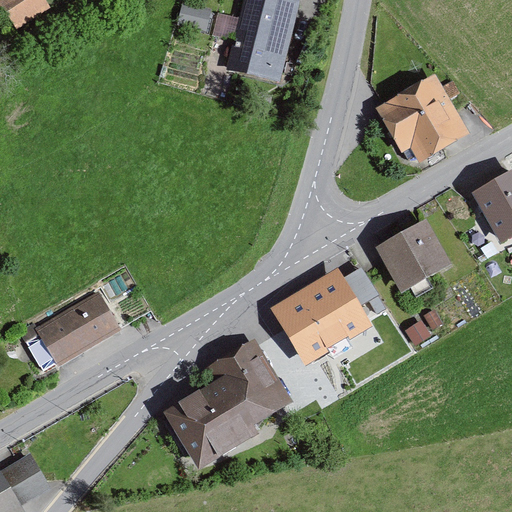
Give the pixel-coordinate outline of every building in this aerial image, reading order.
[(45,4),(42,0),(5,0),(0,3),(14,24),(45,4)] [(297,0),(246,0),(229,69),(238,71),(240,64),(272,72),(289,5),(296,7),(297,0)] [(185,7),(181,24),(200,29),(204,12),(185,7)] [(384,119),(408,161),(458,132),(432,86),(387,112),(388,114),(384,119)] [(502,240),(511,234),(511,176),(477,196),(502,240)] [(404,288),(444,265),(423,228),(383,250),(404,288)] [(335,277),(281,313),(283,316),(305,350),(307,353),(362,317),(335,277)] [(120,330),(99,295),(37,331),(34,325),(20,333),(43,371),(56,364),(58,366),(120,330)] [(265,328),(287,361),(305,350),(283,316),(265,328)] [(210,396),(166,422),(185,453),(194,448),(201,460),(235,440),(237,444),(256,433),(249,422),(282,402),(251,350),(216,370),(227,388),(211,398),(210,396)] [(23,444),(42,476),(80,455),(61,422),(23,444)] [(17,508),(46,491),(24,455),(0,469),(0,511),(18,511),(19,511),(17,508)]
